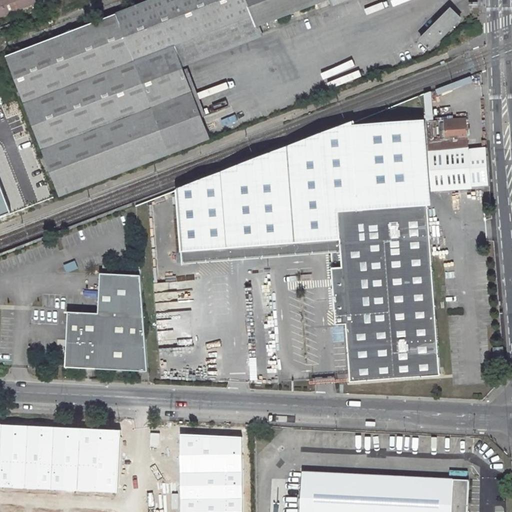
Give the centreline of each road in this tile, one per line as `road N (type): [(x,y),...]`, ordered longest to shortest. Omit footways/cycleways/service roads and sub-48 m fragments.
road 1 (residential): [(0,390),(511,418)]
road 2 (tertiary): [(492,0),(511,298)]
road 3 (unknown): [(426,0),(243,77)]
